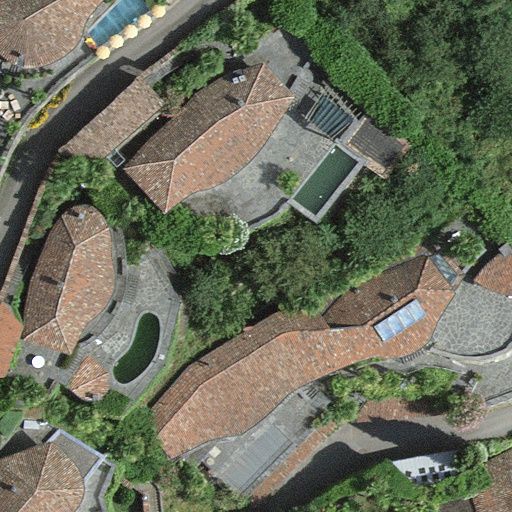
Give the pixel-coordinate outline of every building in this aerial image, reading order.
[(0,0),(0,55),(10,64),(21,68),(43,69),(66,56),(75,44),(80,26),(102,0),(0,0)] [(194,99),(125,170),(163,213),(184,195),(221,181),(246,160),(289,100),(260,69),(224,80),(194,99)] [(158,109),(136,85),(65,148),(87,172),(158,109)] [(89,213),(77,210),(61,219),(48,238),(31,286),(30,313),(23,341),(67,355),(81,322),(98,308),(107,295),(110,282),(106,265),(104,239),(98,223),(89,213)] [(156,405),(153,437),(170,456),(206,439),(242,432),(287,392),(365,361),(388,359),(417,352),(447,295),(423,260),(291,304),(191,369),(156,405)] [(0,464),(0,511),(68,511),(73,509),(78,484),(49,451),(0,464)] [(491,485),(470,496),(476,511),(511,511),(511,451),(492,461),(497,471),(496,479),(491,485)]
